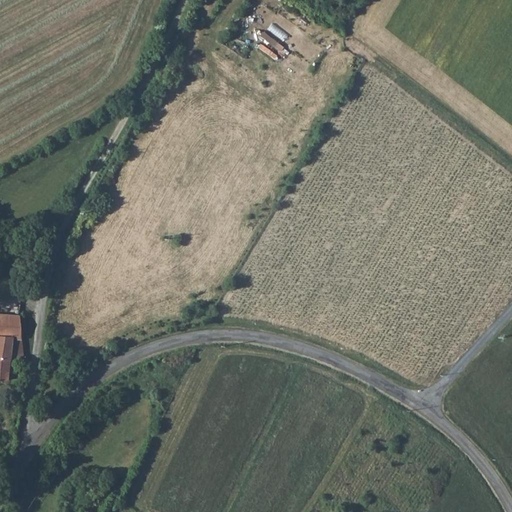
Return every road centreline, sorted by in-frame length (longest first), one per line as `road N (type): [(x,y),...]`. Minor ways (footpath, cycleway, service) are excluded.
road 1 (unclassified): [(37,441),(94,380),(130,357),(196,337),(292,346),(425,411)]
road 2 (track): [(183,0),(165,50),(53,250),(43,303)]
road 3 (unclassified): [(43,303),(26,416),(37,441)]
road 4 (unclassified): [(425,411),(492,475),(511,511)]
road 5 (unclassified): [(511,312),(425,411)]
